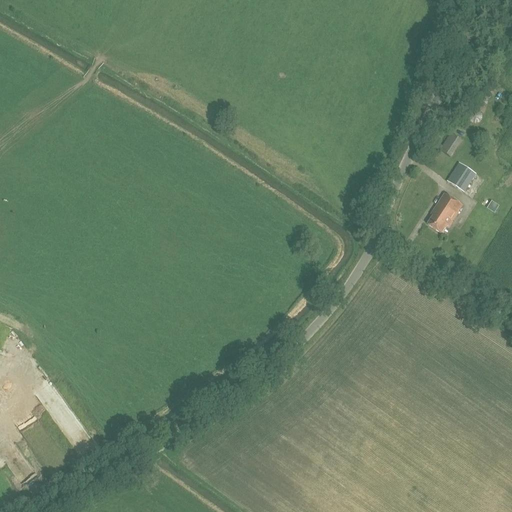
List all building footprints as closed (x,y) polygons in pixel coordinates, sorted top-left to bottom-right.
[(480,107),(484,108),(488,104),(488,100),(484,96),(480,97),(477,99),(476,102),(477,105),(480,107)] [(440,151),(450,157),(461,141),(451,134),(440,151)] [(447,181),(465,193),(476,175),(459,163),(447,181)] [(428,225),(442,234),(447,226),(449,227),(463,206),(445,194),(431,215),(433,216),(428,225)] [(494,214),(499,207),(491,202),(486,209),(494,214)]
